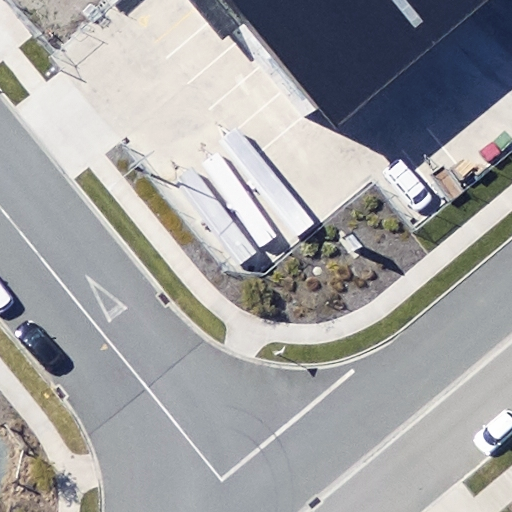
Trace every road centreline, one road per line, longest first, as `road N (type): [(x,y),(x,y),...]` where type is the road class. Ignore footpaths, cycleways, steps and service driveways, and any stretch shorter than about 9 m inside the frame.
road 1 (unclassified): [(242,511),(0,210)]
road 2 (unclassified): [(294,511),(511,331)]
